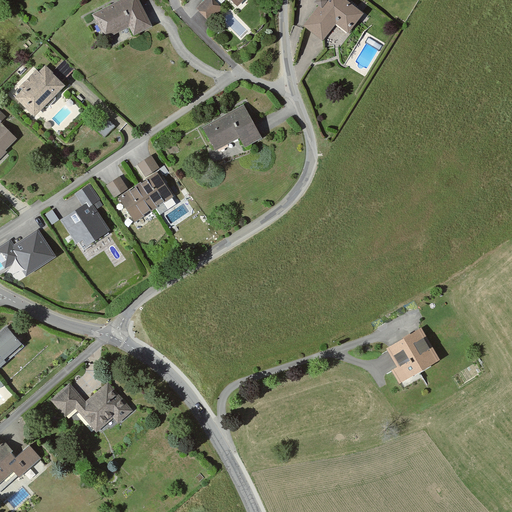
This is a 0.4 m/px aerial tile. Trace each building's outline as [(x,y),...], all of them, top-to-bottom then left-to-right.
[(155,27),(141,0),(121,0),(98,12),(93,15),(107,42),(133,29),(137,37),(155,27)] [(225,10),(214,0),(207,0),(199,10),(213,23),(225,10)] [(252,0),(229,0),(242,11),(252,0)] [(371,14),(351,0),(318,0),(325,5),(308,28),(327,42),(340,25),(355,36),(371,14)] [(70,85),(49,67),(19,100),(41,119),(70,85)] [(268,144),(245,103),(204,127),(219,154),(243,140),(251,153),(268,144)] [(0,164),(29,135),(0,107),(0,164)] [(139,162),(147,175),(161,167),(154,154),(139,162)] [(160,172),(120,198),(137,223),(176,196),(160,172)] [(108,184),(116,196),(130,187),(122,175),(108,184)] [(113,235),(89,201),(61,222),(85,255),(113,235)] [(55,210),(49,213),(53,222),(59,219),(55,210)] [(56,257),(38,230),(14,245),(10,240),(0,246),(0,260),(5,269),(16,262),(26,276),(56,257)] [(0,368),(26,346),(10,327),(0,335),(0,368)] [(424,327),(389,349),(400,367),(394,371),(404,387),(445,361),(424,327)] [(87,405),(70,386),(52,401),(67,419),(77,411),(104,442),(137,413),(111,384),(87,405)] [(43,460),(30,446),(19,457),(8,444),(0,451),(0,489),(17,474),(23,479),(43,460)]
